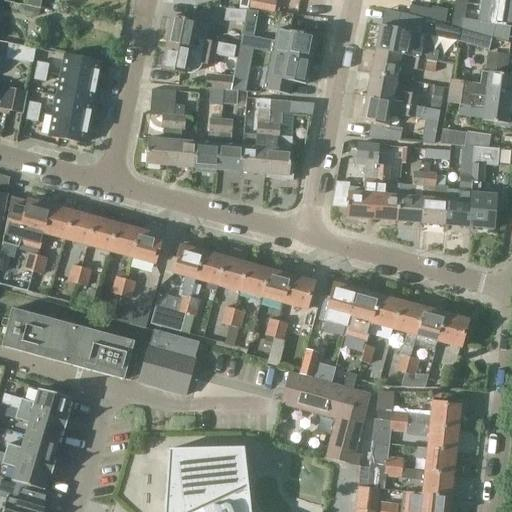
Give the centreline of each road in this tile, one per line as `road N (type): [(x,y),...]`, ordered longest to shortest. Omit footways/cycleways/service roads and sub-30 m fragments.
road 1 (residential): [(308,235),(353,0)]
road 2 (residential): [(511,290),(308,235)]
road 3 (residential): [(308,235),(115,183)]
road 4 (residential): [(490,511),(511,316)]
road 5 (residential): [(115,183),(150,0)]
road 6 (residential): [(109,387),(72,511)]
